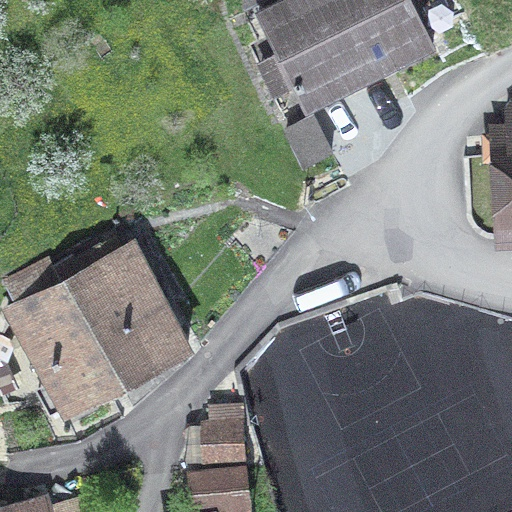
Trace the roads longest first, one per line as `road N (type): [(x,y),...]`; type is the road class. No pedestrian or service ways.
road 1 (residential): [(353,244),(117,445),(8,473)]
road 2 (unclassified): [(511,72),(455,109),(353,244)]
road 3 (residential): [(511,289),(353,244)]
